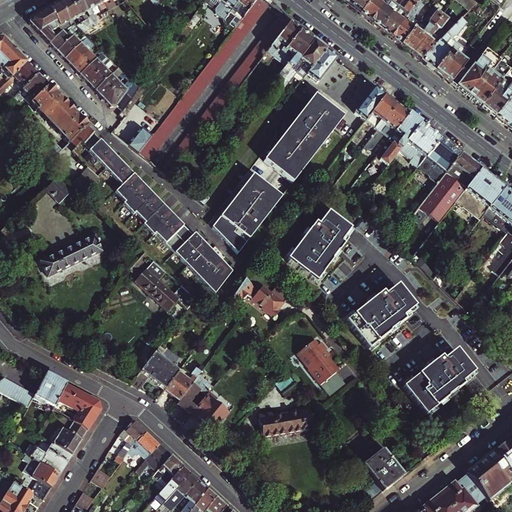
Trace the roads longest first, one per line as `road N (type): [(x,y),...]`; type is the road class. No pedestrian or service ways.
road 1 (secondary): [(292,0),(511,170)]
road 2 (residential): [(122,400),(249,511)]
road 3 (residential): [(0,14),(93,108),(107,135)]
road 4 (residential): [(388,511),(511,415)]
road 5 (residential): [(0,330),(122,400)]
road 6 (residential): [(122,400),(53,511)]
